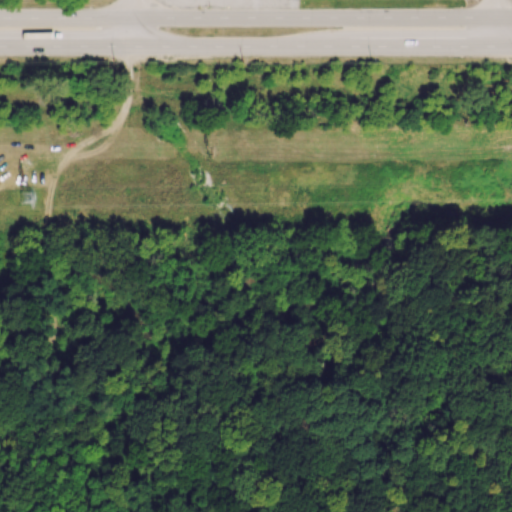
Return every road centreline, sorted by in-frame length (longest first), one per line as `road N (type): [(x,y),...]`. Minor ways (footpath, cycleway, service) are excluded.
road 1 (primary): [(0,48),(511,47)]
road 2 (primary): [(511,20),(0,20)]
road 3 (track): [(51,253),(56,186),(131,92),(137,48)]
